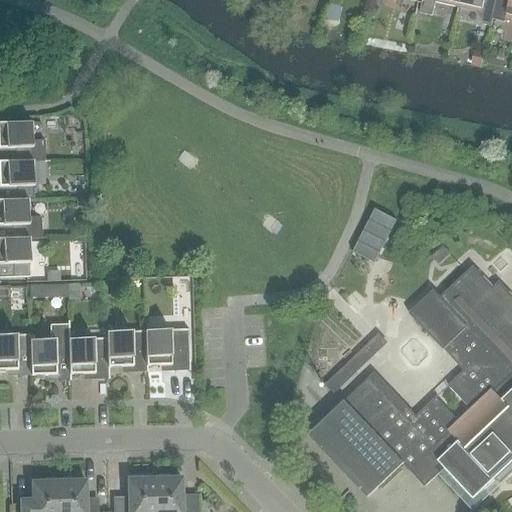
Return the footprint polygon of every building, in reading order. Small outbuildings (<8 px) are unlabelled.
[(432,17),(434,7),(435,2),(458,7),(459,0),(422,0),(419,14),(432,17)] [(459,0),(458,7),(475,11),(484,26),(491,27),(493,20),(492,20),(496,0),(459,0)] [(506,18),(511,19),(511,0),(496,0),(492,20),(493,20),(505,23),(506,18)] [(475,54),(474,62),(481,63),(482,55),(475,54)] [(0,162),(32,162),(32,163),(44,163),(44,141),(32,141),(31,123),(0,124),(0,162)] [(32,162),(0,162),(0,201),(34,200),(32,163),(32,162)] [(34,202),(34,200),(0,201),(0,239),(29,239),(29,240),(41,240),(40,218),(28,218),(28,202),(34,202)] [(84,200),(76,201),(77,209),(85,208),(84,200)] [(375,210),(352,253),(374,264),(396,221),(375,210)] [(29,239),(0,239),(0,279),(30,279),(29,240),(29,239)] [(443,247),(431,258),(438,266),(450,255),(443,247)] [(443,351),(446,348),(466,369),(448,386),(467,407),(455,419),(435,398),(416,417),(402,402),(401,403),(402,404),(396,409),(371,382),(366,382),(345,402),(344,402),(308,436),(367,499),(403,465),(424,488),(444,470),(469,497),(473,493),(477,497),(494,481),(496,483),(500,479),(504,483),(511,474),(511,296),(502,286),(498,290),(495,286),(493,288),(476,271),(473,274),(469,270),(440,298),(433,291),(408,315),(443,351)] [(59,273),(47,273),(47,282),(60,282),(59,273)] [(77,286),(67,286),(67,302),(77,302),(77,286)] [(41,287),(29,287),(30,298),(42,298),(41,287)] [(54,381),(69,381),(67,340),(69,340),(69,325),(49,325),(50,341),(30,341),(30,335),(29,335),(30,376),(30,377),(54,376),(54,381)] [(144,332),(145,373),(147,373),(146,367),(169,366),(170,372),(188,371),(188,372),(189,372),(188,330),(144,332)] [(106,339),(107,380),(108,380),(108,368),(131,368),(131,373),(145,373),(144,332),(106,333),(106,339)] [(16,377),(30,376),(29,335),(0,336),(0,371),(16,371),(16,377)] [(93,380),(107,380),(106,339),(69,340),(67,340),(69,381),(70,381),(70,376),(93,375),(93,380)] [(155,511),(154,479),(127,480),(128,502),(113,503),(112,511),(155,511)] [(181,479),(154,479),(155,511),(197,511),(197,500),(181,501),(181,479)] [(85,481),(58,482),(58,511),(97,511),(98,503),(86,503),(85,481)] [(58,511),(58,482),(31,483),(32,505),(20,506),(20,511),(58,511)]
